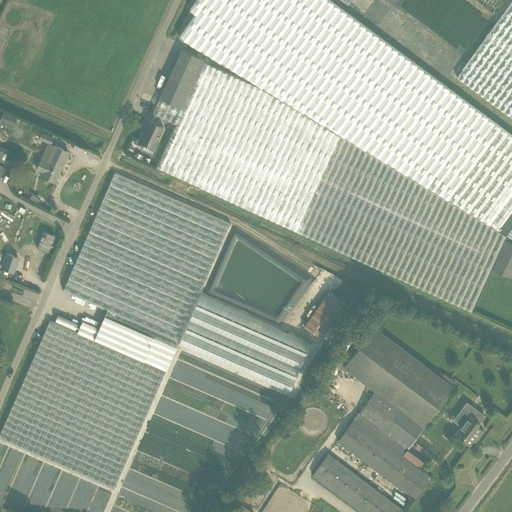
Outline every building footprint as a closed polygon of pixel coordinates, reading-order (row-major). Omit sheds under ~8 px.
[(511,134),(330,0),(196,0),(190,9),(196,15),(179,37),(262,87),(434,190),(498,229),(499,229),(491,223),(496,216),(503,222),(511,210),(511,134)] [(511,0),(457,76),(511,117),(511,0)] [(183,108),(204,62),(205,59),(182,48),(160,97),(183,108)] [(494,260),(495,256),(504,236),(428,189),(257,86),(204,62),(183,108),(160,97),(153,112),(176,123),(156,166),(470,310),(494,260)] [(3,112),(0,118),(0,119),(14,126),(17,118),(3,112)] [(145,126),(138,140),(154,147),(163,126),(146,118),(143,125),(145,126)] [(50,143),(53,137),(41,132),(38,138),(50,143)] [(0,160),(8,164),(14,152),(0,145),(0,160)] [(68,152),(59,147),(55,146),(47,162),(41,160),(37,169),(43,172),(41,176),(55,182),(68,152)] [(0,433),(0,438),(113,489),(230,224),(115,173),(63,290),(107,310),(99,328),(82,321),(77,333),(50,321),(0,433)] [(491,223),(499,229),(511,238),(511,210),(503,222),(496,216),(491,223)] [(49,221),(62,226),(64,220),(58,218),(58,217),(52,214),(49,221)] [(55,236),(44,231),(37,247),(48,252),(55,236)] [(497,257),(495,256),(494,260),(495,261),(491,269),(493,270),(509,278),(510,278),(511,274),(511,243),(505,240),(497,257)] [(327,292),(304,326),(320,337),(344,303),(327,292)] [(411,498),(413,500),(430,477),(402,456),(453,387),(373,327),(343,367),(366,384),(374,391),(337,441),(412,496),(411,498)] [(222,454),(240,460),(245,453),(275,410),(279,398),(195,368),(178,356),(170,378),(167,383),(162,395),(185,403),(195,410),(225,421),(222,428),(219,433),(217,439),(226,443),(222,454)] [(462,439),(469,445),(475,437),(477,438),(483,430),(474,423),(476,420),(468,415),(456,431),(464,436),(462,439)] [(361,511),(404,511),(405,511),(328,454),(312,475),(361,511)]
